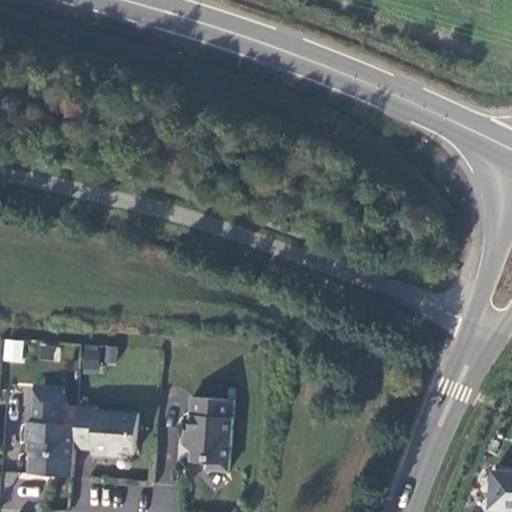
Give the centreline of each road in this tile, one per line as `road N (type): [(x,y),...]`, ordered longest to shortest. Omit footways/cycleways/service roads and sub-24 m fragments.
road 1 (residential): [(482,331),(327,266),(0,174)]
road 2 (secondary): [(511,151),(267,43),(123,0)]
road 3 (unclassified): [(482,331),(404,511)]
